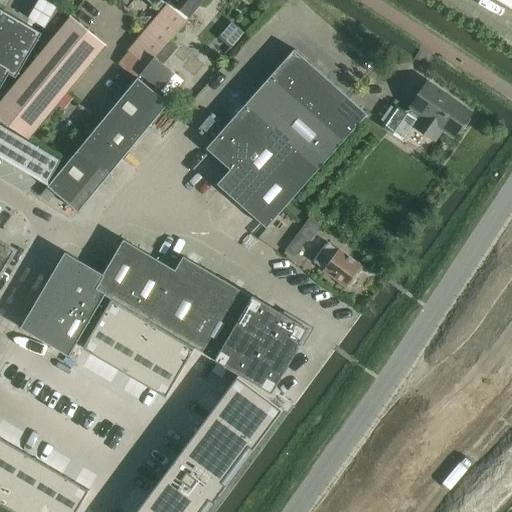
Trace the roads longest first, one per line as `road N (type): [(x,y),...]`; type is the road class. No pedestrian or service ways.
road 1 (unclassified): [(511,193),(310,511)]
road 2 (unknown): [(46,218),(2,300),(7,371),(66,427),(153,457)]
road 3 (unclassified): [(155,172),(294,7),(379,85)]
road 4 (unclassified): [(307,290),(155,172)]
road 5 (unclassified): [(155,172),(111,216),(65,229),(0,190)]
road 6 (unclassified): [(511,95),(368,0)]
